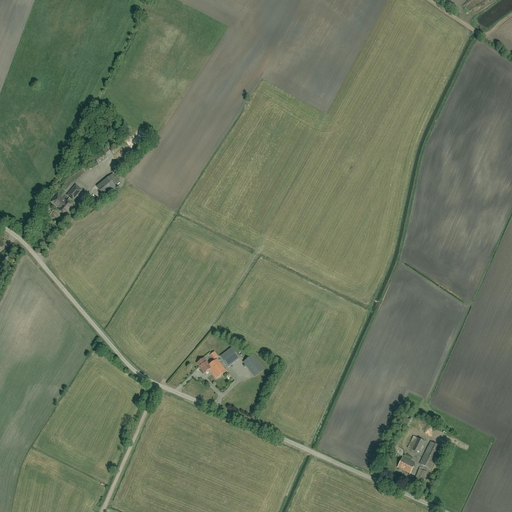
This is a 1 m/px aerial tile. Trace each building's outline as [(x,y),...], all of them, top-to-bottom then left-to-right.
[(86,171),(99,165),(112,154),(106,147),(93,158),(96,161),(84,167),(86,171)] [(122,158),(127,152),(122,148),(117,153),(122,158)] [(115,185),(119,182),(113,174),(97,187),(106,199),(118,189),(115,185)] [(73,200),(76,197),(81,190),(76,186),(67,196),(73,200)] [(52,202),(60,209),(59,210),(60,211),(60,212),(61,213),(62,213),(64,215),(68,210),(69,210),(72,206),(66,201),(66,202),(58,195),(52,202)] [(228,367),(239,358),(231,348),(220,356),(228,367)] [(253,355),(244,361),(255,376),(264,369),(253,355)] [(211,368),(209,365),(203,358),(197,363),(204,373),(209,369),(211,368)] [(225,371),(217,359),(209,365),(211,368),(209,369),(216,379),(225,371)] [(401,443),(406,433),(408,430),(407,429),(409,427),(410,427),(411,423),(413,419),(411,418),(409,420),(406,418),(395,441),(401,443)] [(420,454),(426,443),(413,436),(408,448),(420,454)] [(431,470),(442,447),(431,442),(420,464),(431,470)] [(410,474),(415,464),(403,457),(398,467),(410,474)] [(423,483),(427,472),(419,469),(415,480),(423,483)]
